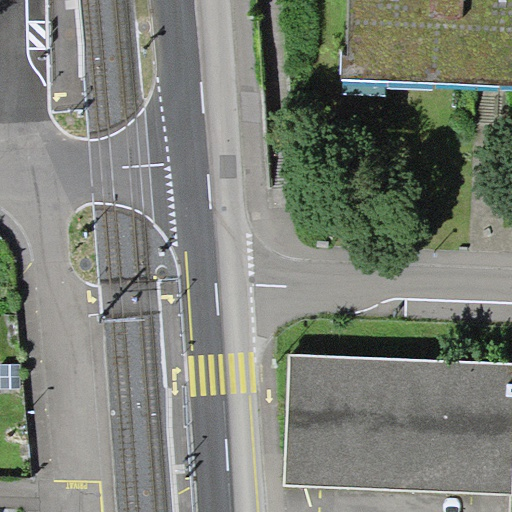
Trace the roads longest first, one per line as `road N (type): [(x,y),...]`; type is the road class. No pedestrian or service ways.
road 1 (residential): [(31,170),(71,496)]
road 2 (residential): [(220,290),(511,292)]
road 3 (primary): [(232,511),(220,290)]
road 4 (residential): [(31,170),(206,162)]
road 5 (residential): [(15,0),(31,170)]
road 6 (primary): [(206,162),(191,0)]
road 7 (primary): [(220,290),(206,162)]
